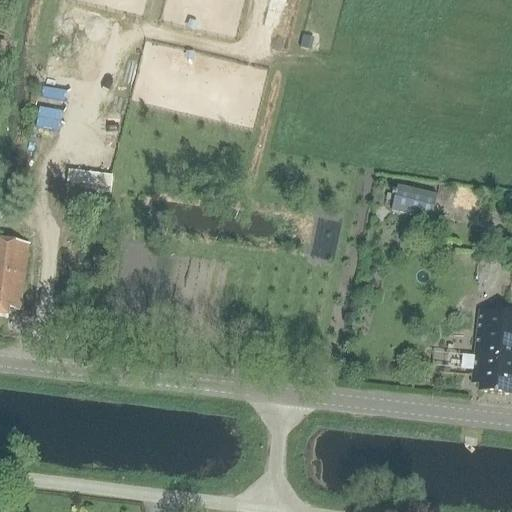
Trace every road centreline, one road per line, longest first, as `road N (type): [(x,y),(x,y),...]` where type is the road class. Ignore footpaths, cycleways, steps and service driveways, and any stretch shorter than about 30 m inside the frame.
road 1 (tertiary): [(281,395),(0,362)]
road 2 (unclassified): [(269,506),(0,475)]
road 3 (tertiary): [(511,421),(281,395)]
